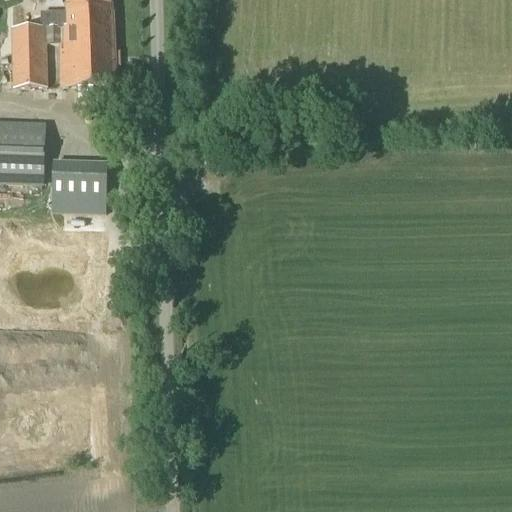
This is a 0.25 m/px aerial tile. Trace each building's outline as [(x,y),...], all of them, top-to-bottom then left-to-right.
[(46,48),(60,48),(61,90),(114,89),(112,13),(111,0),(66,0),(67,15),(59,16),(59,15),(54,15),(40,15),(40,30),(11,31),(12,92),(47,91),(46,48)] [(0,188),(44,190),(46,128),(0,126),(0,188)] [(199,171),(223,170),(223,156),(199,157),(199,171)] [(106,218),(108,166),(53,165),(52,216),(106,218)] [(29,255),(104,257),(104,232),(37,230),(37,245),(29,245),(29,255)] [(20,247),(20,236),(2,236),(2,247),(20,247)] [(0,269),(0,313),(109,316),(109,271),(0,269)]
